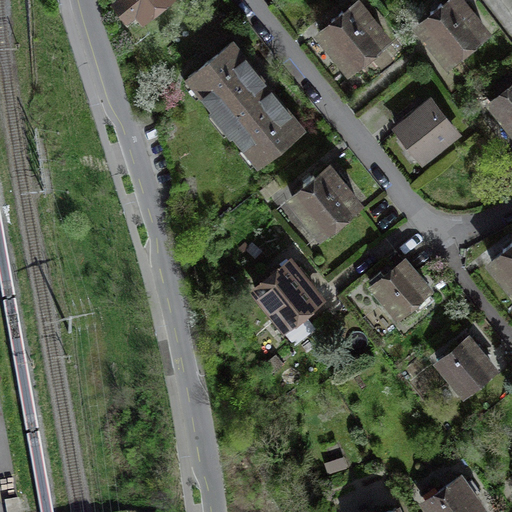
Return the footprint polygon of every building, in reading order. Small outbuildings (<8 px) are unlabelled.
[(115,0),(128,16),(136,10),(143,18),(166,0),(115,0)] [(485,31),(459,0),(448,0),(442,5),(441,2),(429,12),(431,14),(418,24),(448,60),(485,31)] [(386,38),(356,2),(344,12),(342,10),(331,19),(333,21),(319,31),(349,68),(386,38)] [(267,85),(231,41),(188,76),(213,108),(211,110),(221,123),(230,134),(233,132),(258,164),(302,129),(267,85)] [(511,70),(508,66),(481,87),(493,101),(490,103),(511,129),(511,70)] [(455,131),(430,101),(397,128),(422,158),(455,131)] [(357,202),(328,166),(315,176),(313,174),(302,183),(304,185),(291,196),(321,232),(357,202)] [(511,240),(502,248),(504,250),(491,261),(511,287),(511,240)] [(295,269),(288,260),(255,288),(281,319),(276,323),(293,344),(315,326),(300,309),(317,296),(300,275),(305,271),(300,265),(295,269)] [(427,288),(403,260),(384,276),(380,270),(368,280),(397,313),(411,301),(418,309),(433,296),(426,289),(427,288)] [(476,347),(468,337),(439,362),(464,392),(493,368),(482,355),(487,351),(480,344),(476,347)] [(464,483),(459,476),(424,500),(432,511),(476,511),(481,508),(469,491),(471,490),(465,482),(464,483)]
